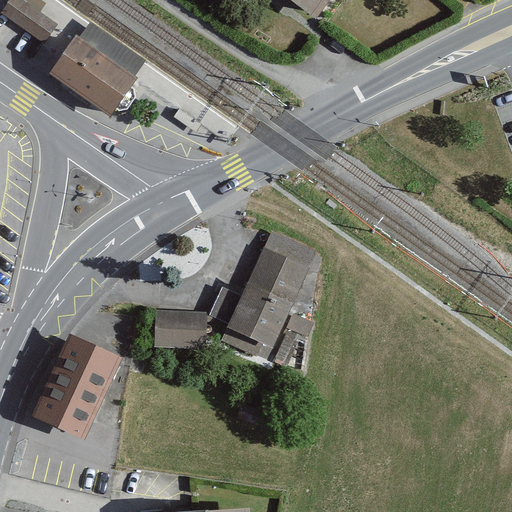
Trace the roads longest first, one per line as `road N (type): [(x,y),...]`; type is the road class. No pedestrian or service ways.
road 1 (secondary): [(163,208),(511,30)]
road 2 (tertiary): [(61,124),(13,361)]
road 3 (secondary): [(13,361),(54,289),(95,250),(163,208)]
road 4 (tertiary): [(61,124),(147,184),(163,208)]
